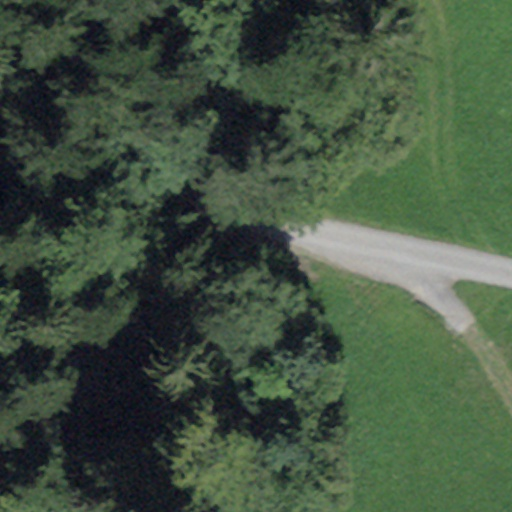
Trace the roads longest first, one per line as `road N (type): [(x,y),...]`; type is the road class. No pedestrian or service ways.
road 1 (unclassified): [(0,176),(511,274)]
road 2 (track): [(511,396),(400,248),(277,0)]
